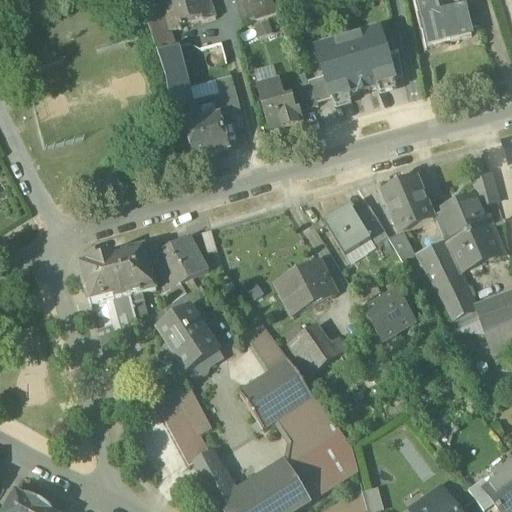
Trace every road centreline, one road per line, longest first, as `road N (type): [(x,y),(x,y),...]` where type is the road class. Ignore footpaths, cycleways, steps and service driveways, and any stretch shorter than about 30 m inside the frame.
road 1 (residential): [(49,250),(511,110)]
road 2 (residential): [(49,250),(120,511)]
road 3 (unknown): [(419,138),(394,0)]
road 4 (residential): [(120,511),(0,445)]
road 5 (residential): [(0,124),(39,202),(49,250)]
